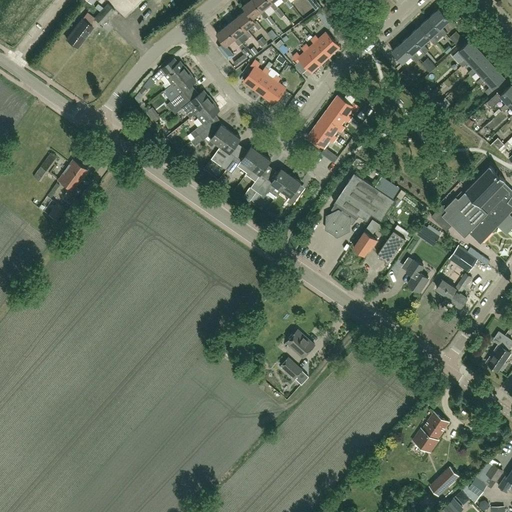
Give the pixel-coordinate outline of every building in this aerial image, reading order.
[(265,19),(269,16),(264,9),(263,10),(254,0),(250,0),(243,6),(246,10),(253,18),(260,12),(265,19)] [(254,0),(263,10),(264,9),(270,4),(275,11),(279,8),(273,1),(272,2),(270,0),(254,0)] [(293,6),(289,0),(285,3),(290,8),(293,6)] [(90,25),(94,19),(101,25),(115,10),(107,3),(94,18),(87,12),(66,39),(77,47),(92,27),(90,25)] [(440,28),(442,27),(448,22),(453,28),(456,25),(450,18),(454,15),(446,6),(441,10),(439,8),(430,17),(440,28)] [(285,15),(279,8),(275,11),(280,18),(285,15)] [(316,13),(321,20),(327,14),(322,8),(316,13)] [(246,10),(236,18),(246,30),(247,29),(253,24),(258,31),(262,28),(257,21),(256,21),(253,18),(246,10)] [(275,23),(269,16),(265,19),(271,26),(275,23)] [(431,37),(432,36),(438,30),(444,36),(447,33),(442,27),(440,28),(430,17),(420,25),(431,37)] [(236,38),(237,37),(243,32),(248,38),(252,35),(247,29),(246,30),(236,18),(226,25),(236,38)] [(216,33),(223,42),(226,46),(233,40),(239,46),(242,43),(237,37),(236,38),(226,25),(216,33)] [(422,45),(423,44),(429,39),(434,45),(438,42),(432,36),(431,37),(420,25),(411,34),(422,45)] [(456,44),(463,37),(456,30),(449,37),(456,44)] [(314,38),(329,55),(339,46),(326,32),(319,39),(316,36),(314,38)] [(412,54),(414,53),(420,47),(425,53),(429,50),(423,44),(422,45),(411,34),(402,42),(412,54)] [(262,47),(268,43),(263,37),(258,41),(262,47)] [(304,46),(320,64),(329,55),(314,38),(311,40),(314,43),(310,48),(307,44),(304,46)] [(284,53),(290,50),(285,40),(278,43),(284,53)] [(467,60),(479,49),(470,40),(459,50),(465,58),(459,63),(462,67),(469,61),(467,60)] [(218,47),(224,55),(228,60),(234,56),(226,46),(223,42),(218,47)] [(412,54),(402,42),(392,51),(403,63),(410,56),(416,62),(419,59),(414,53),(412,54)] [(253,45),(248,49),(253,56),(258,51),(253,45)] [(320,64),(304,46),(302,48),(305,52),(300,56),(297,53),(293,57),(297,61),(299,59),(311,72),(320,64)] [(467,60),(469,61),(474,67),(468,73),(471,76),(477,70),(476,69),(487,59),(479,49),(467,60)] [(432,70),(439,63),(429,52),(421,59),(432,70)] [(233,63),(236,67),(247,58),(244,54),(233,63)] [(164,75),(168,80),(172,84),(188,71),(180,61),(178,63),(174,58),(161,68),(152,77),(156,82),(164,75)] [(484,78),(496,68),(487,59),(476,69),(477,70),(483,76),(476,82),(479,85),(486,80),(484,78)] [(254,88),(267,69),(265,67),(262,71),(257,67),(260,64),(255,60),(251,65),(254,67),(243,81),(254,88)] [(484,78),(486,80),(491,86),(485,91),(488,94),(494,89),(493,88),(504,77),(496,68),(484,78)] [(254,88),(264,96),(278,77),(275,75),(273,79),(267,75),(270,71),(267,69),(254,88)] [(196,81),(188,71),(172,84),(175,88),(179,94),(167,104),(171,109),(180,102),(188,95),(185,90),(192,85),(196,81)] [(278,77),(264,96),(274,103),(286,88),(277,82),(280,79),(278,77)] [(509,105),(511,101),(511,85),(500,95),(498,92),(487,102),(492,107),(502,97),(507,103),(501,108),(504,112),(510,106),(509,105)] [(190,117),(195,113),(211,100),(203,90),(199,94),(192,99),(188,95),(180,102),(184,106),(182,107),(190,117)] [(331,106),(350,119),(351,117),(348,114),(352,109),(356,112),(360,107),(355,103),(353,106),(338,96),(331,106)] [(445,97),(440,102),(445,108),(450,103),(445,97)] [(207,120),(219,110),(211,100),(195,113),(198,117),(197,118),(202,124),(191,133),(195,138),(198,135),(209,126),(211,125),(207,120)] [(147,109),(154,119),(160,115),(153,105),(147,109)] [(324,116),(342,129),(344,127),(340,124),(344,119),(348,122),(350,119),(331,106),(324,116)] [(316,126),(335,139),(337,137),(333,134),(337,129),(340,132),(342,129),(324,116),(316,126)] [(220,146),(231,131),(221,124),(208,143),(212,146),(215,142),(220,146)] [(209,126),(198,135),(203,140),(213,132),(209,126)] [(335,139),(316,126),(308,137),(323,148),(329,139),(333,142),(335,139)] [(226,169),(235,157),(230,153),(241,138),(231,131),(220,146),(214,154),(224,161),(221,165),(226,169)] [(500,150),(505,145),(498,138),(493,143),(500,150)] [(506,153),(511,145),(511,143),(508,141),(502,149),(506,153)] [(247,172),(261,153),(251,146),(241,161),(235,157),(226,169),(232,173),(237,166),(247,172)] [(40,181),(57,158),(50,153),(33,176),(40,181)] [(257,191),(266,179),(260,175),(271,160),(261,153),(247,172),(246,174),(255,181),(251,187),(257,191)] [(329,159),(334,163),(338,157),(333,154),(329,159)] [(58,180),(68,188),(65,193),(73,199),(80,190),(75,186),(87,170),(72,160),(58,180)] [(480,206),(504,182),(505,181),(506,181),(499,175),(500,174),(497,171),(496,171),(490,165),(465,191),(480,206)] [(266,179),(257,191),(262,195),(262,196),(264,198),(269,191),(276,196),(281,189),(291,175),(281,168),(271,183),(266,179)] [(381,220),(395,199),(354,172),(334,203),(335,204),(331,210),(333,213),(327,216),(326,229),(337,236),(348,230),(349,224),(353,224),(357,218),(359,215),(367,220),(372,213),(381,220)] [(281,189),(290,196),(287,201),(293,205),(299,196),(293,192),(301,182),(291,175),(281,189)] [(511,189),(504,182),(480,206),(465,191),(458,198),(456,196),(445,207),(443,204),(431,216),(446,230),(452,224),(465,237),(469,232),(481,243),(495,228),(498,225),(506,234),(511,227),(511,217),(509,214),(511,210),(511,189)] [(85,200),(93,190),(87,186),(79,196),(80,196),(75,203),(74,202),(59,222),(65,226),(84,200),(85,200)] [(56,220),(57,220),(65,208),(56,203),(48,214),(56,220)] [(370,249),(377,239),(374,237),(375,235),(372,233),(379,224),(372,219),(354,247),(365,255),(369,248),(370,249)] [(433,244),(439,235),(424,224),(417,233),(433,244)] [(389,262),(406,238),(394,230),(377,254),(389,262)] [(449,258),(469,272),(478,259),(458,245),(449,258)] [(468,251),(478,258),(487,265),(490,261),(470,247),(468,251)] [(414,276),(408,284),(419,291),(428,277),(419,271),(423,265),(415,260),(407,271),(414,276)] [(461,293),(472,277),(466,273),(455,288),(443,279),(437,288),(447,296),(446,298),(460,308),(467,298),(461,293)] [(320,315),(324,309),(317,304),(313,310),(320,315)] [(303,357),(314,345),(297,329),(284,344),(284,345),(288,341),(294,346),(293,348),(303,357)] [(504,362),(511,352),(508,350),(511,344),(511,341),(507,338),(502,346),(498,344),(490,356),(491,357),(487,363),(498,370),(499,369),(502,370),(506,364),(504,362)] [(302,370),(296,365),(288,357),(280,365),(294,378),(302,370)] [(298,377),(304,383),(311,376),(304,370),(298,377)] [(449,422),(434,412),(422,429),(421,428),(413,440),(430,452),(438,440),(437,439),(449,422)] [(491,488),(496,481),(486,474),(492,466),(488,463),(463,488),(474,501),(486,484),(491,488)] [(496,481),(502,472),(493,465),(492,466),(486,474),(496,481)] [(458,475),(450,466),(430,486),(438,494),(458,475)] [(511,470),(508,477),(505,476),(498,486),(507,492),(511,485),(511,470)] [(426,495),(420,501),(428,510),(434,504),(426,495)] [(458,511),(461,511),(466,507),(458,498),(451,504),(458,511)]
